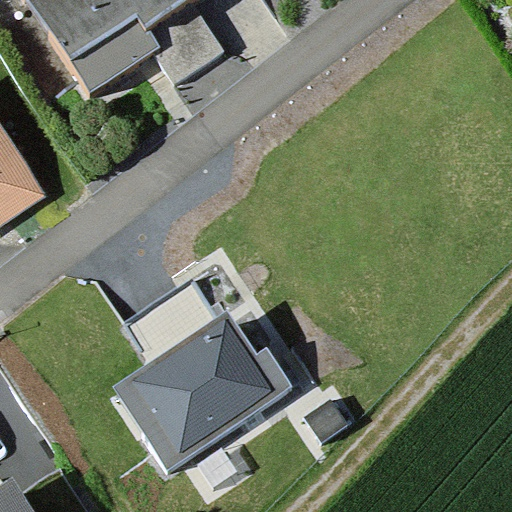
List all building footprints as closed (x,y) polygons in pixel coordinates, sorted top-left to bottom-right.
[(28,0),(87,92),(154,49),(177,85),(222,57),(191,8),(200,2),(198,0),(28,0)] [(0,136),(0,233),(46,201),(0,136)] [(228,325),(116,398),(167,474),(292,392),(269,358),(255,367),(228,325)] [(347,429),(330,404),(304,422),(321,447),(347,429)] [(0,511),(23,511),(15,499),(0,509),(0,511)]
